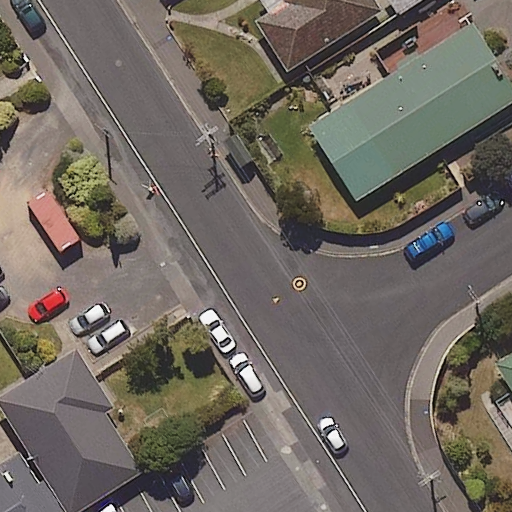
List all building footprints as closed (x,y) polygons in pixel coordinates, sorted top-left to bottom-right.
[(282,0),(290,12),(259,31),(288,77),(382,19),(370,0),(282,0)] [(430,0),(383,0),(398,22),(430,0)] [(511,109),(511,95),(471,31),(310,133),(356,207),(511,109)] [(114,416),(77,358),(0,407),(0,414),(62,511),(88,511),(142,478),(106,421),(114,416)] [(511,365),(499,374),(511,394),(511,365)] [(0,511),(54,511),(18,455),(0,467),(0,511)]
